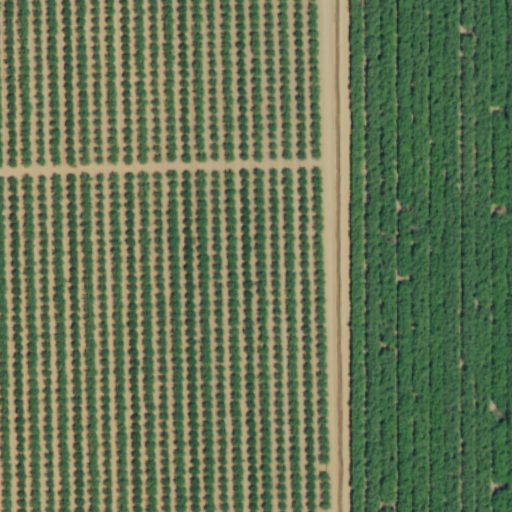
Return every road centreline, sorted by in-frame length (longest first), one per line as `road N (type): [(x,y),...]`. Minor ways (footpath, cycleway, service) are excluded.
road 1 (track): [(342,0),(344,511)]
road 2 (track): [(327,161),(328,511)]
road 3 (track): [(0,170),(327,161)]
road 4 (track): [(327,161),(326,0)]
